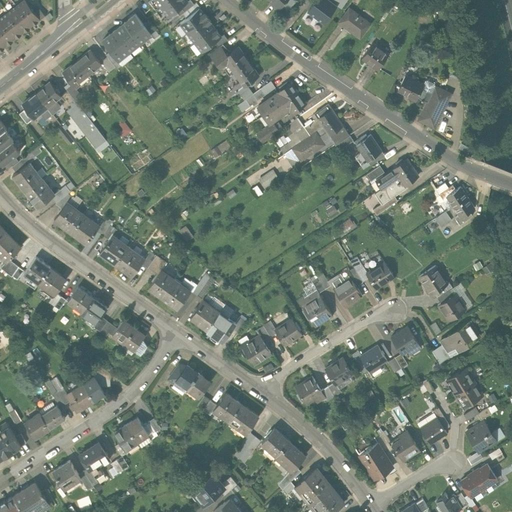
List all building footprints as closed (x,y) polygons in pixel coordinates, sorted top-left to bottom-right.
[(25,0),(22,0),(16,5),(31,24),(39,17),(32,8),(25,0)] [(168,0),(161,6),(168,15),(187,1),(186,0),(168,0)] [(269,0),(277,8),(282,3),(287,8),(294,0),(269,0)] [(314,0),(308,10),(324,22),(336,5),(329,0),(314,0)] [(346,0),(329,0),(336,5),(341,8),(346,0)] [(419,0),(416,4),(426,13),(431,8),(425,1),(425,0),(419,0)] [(37,4),(32,8),(39,17),(44,14),(37,4)] [(22,31),(31,24),(16,5),(7,12),(22,31)] [(180,22),(187,31),(208,15),(204,11),(203,12),(199,7),(180,22)] [(349,7),(339,21),(360,36),(368,24),(357,16),(359,13),(358,12),(357,13),(349,7)] [(7,12),(0,17),(0,19),(14,37),(22,31),(7,12)] [(124,22),(140,41),(151,33),(135,13),(124,22)] [(187,31),(194,41),(213,26),(210,21),(211,20),(208,15),(187,31)] [(0,19),(0,36),(5,44),(14,37),(0,19)] [(113,30),(129,50),(140,41),(124,22),(113,30)] [(221,35),(213,26),(194,41),(202,50),(221,35)] [(113,30),(102,39),(118,59),(129,50),(113,30)] [(372,42),(362,57),(377,68),(388,53),(372,42)] [(224,69),(228,74),(247,59),(237,46),(225,54),(218,45),(209,52),(219,65),(226,60),(229,65),(224,69)] [(90,48),(77,59),(88,73),(101,62),(90,48)] [(101,60),(108,70),(115,65),(107,55),(101,60)] [(78,81),(88,73),(77,59),(62,70),(66,75),(64,77),(68,81),(70,80),(75,86),(79,82),(78,81)] [(258,74),(247,59),(228,74),(232,80),(237,76),(244,84),(246,82),(258,74)] [(449,75),(459,80),(462,74),(451,70),(449,75)] [(196,80),(200,86),(209,81),(206,77),(209,75),(207,72),(196,80)] [(405,74),(397,89),(409,95),(408,96),(415,100),(417,96),(423,83),(405,74)] [(423,98),(427,100),(434,85),(435,84),(434,82),(427,79),(425,80),(423,83),(417,96),(421,98),(420,99),(422,100),(423,98)] [(50,80),(36,91),(47,104),(55,98),(61,94),(50,80)] [(84,98),(75,86),(70,80),(68,81),(64,84),(67,88),(78,103),(82,100),(84,98)] [(253,91),(245,97),(248,103),(273,85),(269,80),(253,91)] [(259,103),(265,111),(297,89),(291,80),(287,83),(285,80),(278,84),(281,88),(259,103)] [(245,97),(253,91),(246,82),(244,84),(237,89),(244,98),(245,97)] [(427,100),(419,118),(434,126),(450,93),(434,85),(427,100)] [(88,116),(78,103),(67,88),(62,92),(72,105),(67,109),(75,119),(99,149),(101,148),(104,152),(111,146),(88,116)] [(306,102),(297,89),(265,111),(260,114),(266,122),(289,106),(292,111),(306,102)] [(40,110),(47,104),(36,91),(22,101),(26,106),(24,108),(28,113),(30,111),(33,115),(40,110)] [(55,98),(47,104),(52,111),(60,105),(55,98)] [(92,113),(82,100),(78,103),(88,116),(92,113)] [(327,102),(314,111),(317,116),(330,107),(327,102)] [(45,117),(52,111),(47,104),(40,110),(45,117)] [(330,107),(317,116),(323,125),(336,116),(330,107)] [(27,121),(31,118),(28,113),(24,108),(19,112),(27,121)] [(301,140),(323,125),(317,116),(314,111),(311,113),(315,118),(304,125),(295,131),(301,140)] [(287,123),(289,127),(291,129),(301,122),(297,115),(287,123)] [(336,116),(323,125),(332,138),(335,143),(338,140),(348,134),(336,116)] [(121,130),(120,130),(119,134),(122,135),(124,134),(132,129),(123,118),(118,122),(122,127),(122,129),(121,130)] [(278,129),(272,120),(256,131),(262,140),(278,129)] [(55,126),(68,143),(73,139),(61,122),(55,126)] [(283,152),(284,151),(301,140),(295,131),(304,125),(301,122),(291,129),(289,127),(284,130),(290,138),(279,146),(283,152)] [(324,143),(332,138),(323,125),(301,140),(284,151),(286,155),(297,159),(299,157),(300,158),(323,143),(324,143)] [(0,148),(12,140),(13,139),(5,128),(0,132),(0,148)] [(355,140),(362,151),(375,141),(370,133),(367,135),(365,133),(355,140)] [(352,139),(348,134),(338,140),(342,146),(352,139)] [(224,139),(209,149),(214,156),(221,152),(220,151),(229,145),(224,139)] [(20,151),(12,140),(0,148),(0,161),(2,164),(4,163),(15,155),(20,151)] [(42,141),(32,149),(35,154),(42,149),(40,146),(43,143),(42,141)] [(381,149),(375,141),(362,151),(354,155),(362,167),(380,155),(378,151),(381,149)] [(458,147),(467,152),(470,147),(461,142),(458,147)] [(32,149),(18,159),(11,165),(16,171),(29,160),(30,161),(37,155),(35,154),(32,149)] [(18,159),(15,155),(4,163),(7,168),(11,165),(18,159)] [(103,160),(99,155),(94,158),(98,164),(103,160)] [(381,186),(398,174),(412,165),(406,157),(401,160),(399,158),(396,161),(397,163),(392,166),(393,167),(385,172),(376,178),(381,186)] [(13,173),(25,189),(42,177),(30,161),(29,160),(16,171),(13,173)] [(383,170),(379,164),(366,172),(370,179),(383,170)] [(417,173),(412,165),(398,174),(404,182),(417,173)] [(272,168),(258,177),(264,187),(278,177),(272,168)] [(201,175),(204,179),(211,174),(208,170),(201,175)] [(369,179),(376,190),(381,186),(376,178),(385,172),(383,170),(370,179),(369,179)] [(407,185),(404,182),(398,174),(381,186),(376,190),(375,190),(383,201),(393,194),(407,185)] [(42,177),(25,189),(25,190),(37,206),(52,194),(54,192),(42,177)] [(52,194),(56,201),(68,192),(75,186),(70,180),(54,192),(52,194)] [(436,186),(439,192),(448,186),(444,180),(436,186)] [(452,183),(448,186),(439,192),(444,199),(448,196),(446,194),(455,187),(452,183)] [(256,184),(251,187),(257,195),(262,192),(256,184)] [(448,196),(454,205),(468,195),(460,184),(455,187),(446,194),(448,196)] [(236,193),(232,188),(226,193),(229,197),(236,193)] [(66,202),(67,203),(73,196),(68,192),(56,201),(63,205),(66,202)] [(74,197),(73,196),(67,203),(75,208),(76,207),(81,198),(76,194),(74,197)] [(397,200),(393,194),(383,201),(372,208),(376,214),(397,200)] [(474,205),(468,195),(454,205),(459,212),(460,215),(469,209),(474,205)] [(54,218),(70,230),(82,213),(83,212),(76,207),(75,208),(67,203),(66,202),(63,205),(54,218)] [(337,210),(333,204),(326,209),(330,215),(337,210)] [(473,213),(469,209),(460,215),(459,212),(455,215),(459,222),(473,213)] [(451,218),(446,210),(435,217),(441,224),(451,218)] [(90,219),(82,213),(70,230),(87,241),(96,228),(99,223),(91,218),(90,219)] [(96,228),(102,234),(110,224),(113,220),(108,216),(105,220),(102,218),(99,223),(96,228)] [(349,217),(342,222),(346,228),(353,223),(349,217)] [(117,229),(110,224),(102,234),(109,238),(112,233),(113,234),(117,229)] [(193,237),(185,225),(178,230),(186,241),(193,237)] [(21,245),(5,229),(0,233),(0,251),(7,259),(9,257),(21,245)] [(99,251),(116,263),(127,247),(125,245),(128,240),(121,235),(119,238),(113,234),(112,233),(109,238),(99,251)] [(128,246),(127,247),(116,263),(132,275),(141,262),(144,257),(128,246)] [(141,262),(148,266),(156,255),(149,249),(144,257),(141,262)] [(369,277),(375,286),(392,276),(379,254),(373,257),(378,264),(366,271),(366,272),(369,277)] [(24,271),(38,281),(50,265),(35,255),(24,271)] [(166,261),(156,255),(148,266),(157,273),(160,269),(166,261)] [(349,260),(354,267),(363,281),(369,277),(366,272),(366,271),(356,256),(349,260)] [(11,275),(12,274),(19,265),(9,257),(7,259),(0,266),(11,275)] [(482,266),(479,260),(473,263),(476,269),(482,266)] [(492,260),(482,267),(486,272),(493,267),(491,264),(494,263),(492,260)] [(435,264),(418,275),(430,294),(433,292),(447,283),(435,264)] [(23,268),(19,265),(12,274),(17,277),(23,268)] [(66,277),(50,265),(38,281),(54,293),(55,293),(56,291),(66,277)] [(333,287),(345,306),(362,295),(353,281),(355,280),(349,270),(347,267),(327,279),(330,284),(331,285),(333,287)] [(363,281),(354,267),(349,270),(355,280),(358,284),(363,281)] [(147,287),(161,296),(173,278),(160,269),(157,273),(147,287)] [(205,272),(196,284),(191,291),(196,295),(210,276),(205,272)] [(323,272),(317,275),(325,287),(330,284),(327,279),(323,272)] [(318,291),(325,287),(317,275),(310,279),(316,288),(318,291)] [(215,279),(210,276),(196,295),(201,298),(215,279)] [(190,290),(191,291),(196,284),(190,280),(190,281),(185,277),(181,283),(179,285),(189,292),(190,290)] [(181,283),(173,278),(161,296),(177,309),(189,292),(179,285),(181,283)] [(437,297),(450,288),(452,287),(448,282),(447,283),(433,292),(437,297)] [(67,300),(82,310),(92,296),(78,285),(67,300)] [(316,288),(298,299),(314,324),(331,314),(317,292),(318,291),(316,288)] [(450,288),(437,297),(440,302),(453,293),(450,288)] [(48,300),(54,305),(61,295),(56,291),(55,293),(54,293),(48,300)] [(440,302),(436,304),(447,320),(466,308),(455,292),(453,293),(440,302)] [(66,298),(61,295),(54,305),(59,308),(66,298)] [(107,306),(92,296),(82,310),(81,312),(95,322),(101,315),(107,306)] [(190,317),(206,329),(224,304),(214,296),(209,303),(203,299),(190,317)] [(233,310),(224,304),(206,329),(222,340),(231,327),(235,322),(228,317),(233,310)] [(93,325),(99,330),(107,320),(101,315),(95,322),(93,325)] [(231,327),(238,332),(247,321),(240,316),(235,322),(231,327)] [(111,333),(123,342),(134,326),(123,318),(116,326),(111,333)] [(291,319),(276,329),(275,329),(277,332),(284,344),(301,334),(291,319)] [(116,326),(107,320),(99,330),(106,334),(108,331),(111,333),(116,326)] [(270,320),(263,324),(270,336),(277,332),(275,329),(276,329),(270,320)] [(447,335),(440,340),(442,343),(450,355),(457,349),(465,343),(466,344),(479,335),(469,320),(456,329),(456,330),(455,331),(454,331),(448,335),(447,335)] [(440,330),(434,322),(429,325),(435,334),(440,330)] [(270,336),(263,324),(256,329),(259,334),(263,340),(270,336)] [(407,325),(391,335),(401,352),(407,349),(409,353),(420,346),(407,325)] [(145,334),(134,326),(123,342),(133,349),(134,349),(140,340),(145,334)] [(248,354),(253,363),(270,352),(263,340),(259,334),(246,342),(248,345),(240,350),(244,356),(248,354)] [(152,349),(140,340),(134,349),(146,357),(152,349)] [(450,355),(442,343),(431,350),(439,362),(450,355)] [(361,354),(360,355),(369,369),(370,370),(386,359),(377,344),(361,354)] [(358,349),(350,355),(360,370),(367,371),(369,369),(360,355),(361,354),(358,349)] [(400,352),(394,356),(400,366),(407,363),(400,352)] [(397,369),(400,366),(394,356),(387,360),(394,371),(397,369)] [(335,383),(352,373),(341,357),(325,367),(334,381),(335,384),(335,383)] [(100,386),(110,385),(110,377),(112,373),(98,363),(93,368),(99,372),(94,375),(100,386)] [(187,364),(182,370),(173,382),(171,385),(182,393),(186,388),(198,372),(187,364)] [(173,382),(182,370),(176,366),(168,378),(173,382)] [(446,378),(455,393),(474,381),(466,369),(460,373),(458,370),(446,378)] [(210,381),(198,372),(186,388),(198,396),(210,381)] [(94,375),(83,382),(94,399),(105,392),(100,386),(94,375)] [(56,376),(50,380),(65,403),(70,400),(66,393),(67,392),(56,376)] [(321,389),(312,376),(295,386),(306,403),(314,398),(316,402),(325,397),(322,393),(323,392),(321,389)] [(61,406),(65,403),(50,380),(49,377),(44,381),(61,406)] [(427,377),(421,380),(429,392),(434,389),(427,377)] [(334,381),(327,385),(333,395),(340,391),(335,383),(335,384),(334,381)] [(482,394),(474,381),(455,393),(464,406),(482,394)] [(83,406),(94,399),(83,382),(72,389),(83,406)] [(334,396),(333,395),(327,385),(321,389),(323,392),(322,393),(325,397),(327,400),(334,396)] [(77,410),(83,406),(72,389),(67,392),(66,393),(70,400),(72,402),(70,403),(73,407),(75,406),(77,410)] [(213,409),(227,420),(240,402),(225,392),(216,404),(213,409)] [(197,405),(203,409),(210,399),(204,395),(197,405)] [(400,399),(404,406),(410,402),(406,395),(400,399)] [(216,404),(210,399),(203,409),(210,414),(213,409),(216,404)] [(258,415),(240,402),(227,420),(246,432),(258,415)] [(494,402),(478,412),(476,413),(480,419),(498,408),(494,402)] [(56,404),(41,413),(50,427),(65,418),(61,411),(56,404)] [(437,406),(432,408),(444,427),(449,424),(437,406)] [(467,419),(476,413),(478,412),(474,406),(463,413),(467,419)] [(15,423),(21,419),(14,408),(8,412),(15,423)] [(417,422),(429,442),(446,431),(444,427),(432,408),(431,410),(432,411),(418,420),(417,422)] [(35,437),(50,427),(41,413),(40,411),(25,421),(35,437)] [(339,421),(344,429),(352,424),(347,416),(339,421)] [(137,417),(126,423),(137,441),(148,434),(143,425),(137,417)] [(154,418),(143,425),(148,434),(149,435),(160,428),(154,418)] [(483,420),(466,430),(478,449),(478,450),(495,440),(490,432),(483,420)] [(15,436),(6,422),(0,425),(0,460),(1,461),(3,459),(2,457),(21,445),(15,436)] [(125,449),(137,441),(126,423),(114,431),(120,441),(125,449)] [(355,430),(352,424),(344,429),(346,433),(349,431),(350,433),(355,430)] [(261,442),(276,455),(289,440),(274,427),(261,442)] [(499,427),(490,432),(495,440),(504,435),(499,427)] [(389,450),(394,447),(391,442),(383,430),(378,433),(389,450)] [(394,447),(402,459),(419,449),(407,430),(399,435),(400,437),(391,442),(394,447)] [(233,454),(239,458),(255,436),(250,432),(233,454)] [(21,433),(15,436),(21,445),(26,442),(21,433)] [(260,440),(255,436),(239,458),(244,462),(260,440)] [(305,455),(289,440),(276,455),(275,455),(290,469),(291,470),(296,465),(305,455)] [(88,467),(89,468),(90,467),(101,460),(103,459),(104,461),(109,458),(98,441),(80,453),(88,467)] [(127,452),(125,449),(120,441),(115,445),(121,456),(127,452)] [(375,476),(392,466),(377,442),(358,454),(367,468),(369,466),(375,476)] [(489,453),(492,458),(502,452),(499,447),(489,453)] [(467,456),(471,463),(482,456),(478,450),(478,449),(467,456)] [(121,456),(116,459),(123,469),(128,466),(121,456)] [(117,472),(123,469),(116,459),(116,458),(111,462),(117,472)] [(69,459),(52,470),(63,488),(80,478),(80,477),(78,473),(69,459)] [(103,464),(101,460),(90,467),(96,478),(104,473),(100,466),(103,464)] [(468,475),(460,480),(469,493),(470,495),(497,478),(487,462),(479,467),(467,474),(468,475)] [(282,489),(282,488),(291,480),(301,470),(296,465),(291,470),(290,469),(277,483),(282,489)] [(305,495),(309,501),(330,484),(315,466),(308,472),(309,473),(296,484),(300,488),(294,492),(300,499),(305,495)] [(88,467),(83,470),(93,485),(98,481),(96,478),(90,467),(89,468),(88,467)] [(93,485),(83,470),(78,473),(80,477),(80,478),(87,489),(93,485)] [(213,474),(193,491),(195,494),(195,500),(200,501),(203,504),(220,490),(224,487),(221,484),(213,474)] [(236,484),(230,477),(221,484),(224,487),(220,490),(224,494),(230,489),(236,484)] [(294,486),(291,480),(282,488),(285,493),(294,486)] [(23,489),(13,495),(23,511),(36,511),(49,504),(48,502),(41,491),(35,481),(28,486),(28,485),(23,488),(23,489)] [(344,502),(330,484),(309,501),(318,511),(329,511),(337,506),(338,507),(344,502)] [(46,488),(41,491),(48,502),(53,498),(46,488)] [(229,498),(234,494),(230,489),(224,494),(221,497),(225,501),(229,498)] [(436,501),(443,511),(450,507),(453,511),(462,506),(455,496),(453,493),(448,496),(445,491),(441,494),(443,496),(436,501)] [(455,496),(462,506),(467,502),(464,497),(461,492),(455,496)] [(478,508),(470,495),(469,493),(464,497),(467,502),(470,506),(471,505),(475,510),(478,508)] [(23,511),(13,495),(5,500),(4,499),(0,502),(1,503),(0,503),(0,511),(23,511)] [(422,497),(414,502),(419,511),(420,511),(428,507),(422,497)] [(230,511),(237,507),(229,498),(225,501),(212,511),(230,511)] [(419,511),(414,502),(398,511),(419,511)]
